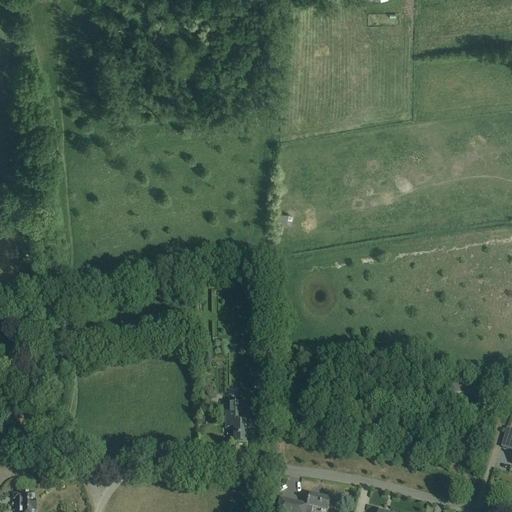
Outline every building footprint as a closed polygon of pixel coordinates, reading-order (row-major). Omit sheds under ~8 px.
[(289,213),(279,213),(280,225),(289,225),(289,213)] [(265,394),(258,394),(258,403),(272,402),(272,370),(257,370),(257,379),(264,379),(265,394)] [(233,445),(245,445),(245,424),(240,424),(239,405),(226,405),(226,423),(225,423),(225,430),(233,429),(233,445)] [(511,430),(507,429),(502,449),(511,451),(511,430)] [(13,495),(13,500),(19,500),(19,511),(35,511),(35,502),(33,502),(33,495),(13,495)] [(298,504),(295,511),(311,511),(313,508),(327,511),(328,511),(331,501),(311,496),(308,506),(304,505),(298,504)] [(287,511),(290,502),(281,500),(277,511),(287,511)]
